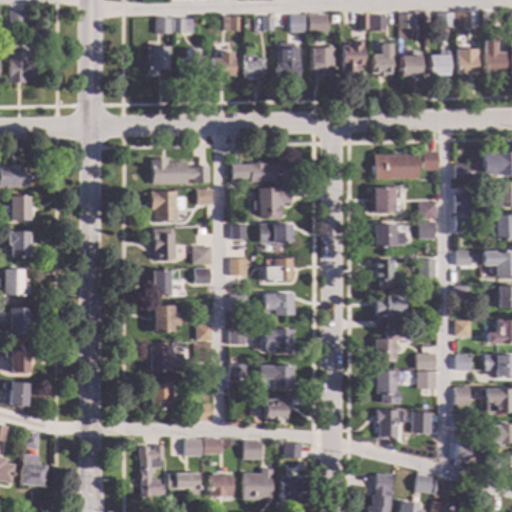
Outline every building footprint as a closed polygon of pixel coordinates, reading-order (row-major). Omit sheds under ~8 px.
[(490,12),(490,27),(478,27),(479,11),(490,12)] [(23,27),(6,27),(6,12),(23,12),(23,27)] [(463,28),(452,28),(452,13),(462,12),(463,28)] [(451,27),(435,28),(434,14),(450,13),(451,27)] [(411,29),(395,29),(395,14),(410,14),(411,29)] [(325,34),(305,34),(304,16),(325,15),(325,34)] [(366,30),(356,30),(356,15),(366,15),(366,30)] [(238,32),(219,31),(220,16),(238,16),(238,32)] [(304,33),(287,33),(286,16),(304,16),(304,33)] [(382,31),(369,31),(369,16),(382,16),(382,31)] [(272,32),(260,32),(260,17),(272,17),(272,32)] [(170,34),(151,33),(152,18),(170,19),(170,34)] [(191,33),(171,34),(171,19),(191,19),(191,33)] [(493,52),(501,52),(501,74),(481,74),(481,40),(493,40),(493,52)] [(359,69),(355,69),(355,77),(339,76),(339,46),(352,46),(352,41),(359,41),(359,69)] [(389,73),(368,73),(368,56),(377,56),(378,44),(390,44),(389,73)] [(167,47),(166,71),(157,70),(157,76),(145,76),(146,47),(167,47)] [(331,77),(320,77),(320,71),(308,71),(308,48),(331,48),(331,77)] [(25,59),(32,60),(32,78),(23,78),(23,84),(6,84),(7,50),(25,50),(25,59)] [(195,57),(202,57),(201,76),(180,75),(180,58),(183,58),(183,51),(195,51),(195,57)] [(229,58),(232,58),(232,76),(208,75),(208,58),(217,58),(217,51),(229,52),(229,58)] [(446,75),(425,75),(425,55),(446,56),(446,75)] [(474,76),(452,76),(452,55),(474,55),(474,76)] [(418,57),(418,76),(397,76),(397,56),(418,57)] [(263,59),(262,78),(240,77),(241,61),(252,61),(252,58),(263,59)] [(297,78),(275,78),(275,61),(296,61),(297,78)] [(434,172),(415,171),(415,179),(371,179),(371,155),(419,155),(419,152),(434,152),(434,172)] [(511,175),(493,175),(493,173),(478,173),(477,153),(511,152),(511,175)] [(165,162),(183,162),(183,169),(190,169),(190,167),(208,167),(208,183),(190,183),(190,180),(183,180),(183,184),(148,184),(148,160),(165,160),(165,162)] [(288,176),(273,177),(275,182),(247,183),(247,180),(228,180),(227,163),(288,161),(288,176)] [(467,164),(467,179),(451,178),(452,164),(467,164)] [(0,165),(14,166),(14,168),(25,169),(24,189),(0,187),(0,165)] [(511,205),(490,205),(490,196),(496,196),(496,182),(511,182),(511,205)] [(288,189),(288,204),(279,204),(279,218),(256,217),(257,188),(288,189)] [(396,198),(391,198),(391,212),(371,212),(371,188),(396,188),(396,198)] [(209,205),(194,205),(193,190),(208,190),(209,205)] [(174,197),(183,196),(183,210),(175,210),(176,216),(174,216),(174,221),(150,222),(150,210),(149,210),(148,193),(174,192),(174,197)] [(470,214),(450,214),(451,194),(470,194),(470,214)] [(27,221),(8,221),(7,212),(0,212),(0,206),(3,206),(3,196),(27,196),(27,221)] [(432,219),(413,219),(413,203),(432,203),(432,219)] [(467,228),(452,228),(452,215),(462,215),(467,215),(467,228)] [(511,240),(487,241),(487,226),(482,226),(482,216),(511,215),(511,240)] [(433,239),(415,239),(415,222),(433,222),(433,239)] [(289,242),(257,243),(256,225),(288,223),(289,242)] [(392,233),(403,233),(403,243),(392,243),(393,247),(371,247),(371,225),(392,224),(392,233)] [(243,241),(227,240),(228,225),(243,226),(243,241)] [(172,258),(150,259),(149,230),(171,229),(172,258)] [(27,233),(26,257),(2,256),(2,246),(5,246),(5,232),(27,233)] [(208,264),(188,265),(188,248),(208,247),(208,264)] [(468,266),(453,266),(453,252),(463,252),(468,252),(468,266)] [(511,278),(490,278),(490,264),(480,264),(479,253),(510,252),(511,278)] [(244,259),(244,276),(227,276),(228,258),(244,259)] [(289,281),(261,282),(261,259),(288,258),(289,281)] [(433,278),(416,278),(415,260),(433,260),(433,278)] [(391,284),(373,285),(372,261),(390,261),(391,284)] [(175,280),(168,280),(169,294),(151,295),(150,271),(175,269),(175,280)] [(208,284),(191,284),(191,269),(201,269),(208,269),(208,284)] [(20,283),(27,283),(27,296),(0,296),(0,292),(1,288),(0,288),(0,270),(20,270),(20,283)] [(467,302),(452,302),(452,286),(467,286),(467,302)] [(511,309),(494,309),(494,286),(511,286),(511,309)] [(290,316),(258,316),(257,294),(289,294),(290,316)] [(403,315),(371,315),(371,294),(403,294),(403,315)] [(246,312),(228,313),(227,296),(245,295),(246,312)] [(171,314),(177,314),(177,324),(171,324),(171,332),(151,332),(151,305),(171,305),(171,314)] [(26,333),(7,333),(7,308),(27,308),(26,333)] [(418,327),(402,327),(402,319),(418,318),(418,327)] [(511,343),(483,344),(483,333),(492,333),(491,320),(511,320),(511,343)] [(468,322),(468,337),(452,336),(452,321),(468,322)] [(209,340),(193,341),(192,325),(209,324),(209,340)] [(242,345),(226,344),(226,329),(243,329),(242,345)] [(289,351),(258,351),(258,341),(269,341),(269,329),(289,329),(289,351)] [(397,341),(392,341),(392,361),(371,362),(371,339),(382,339),(382,331),(397,331),(397,341)] [(208,362),(191,362),(191,343),(208,343),(208,362)] [(166,355),(179,355),(180,371),(147,371),(146,346),(166,346),(166,355)] [(29,373),(8,374),(7,357),(2,357),(2,350),(28,349),(29,373)] [(433,369),(414,370),(414,354),(433,354),(433,369)] [(469,357),(468,372),(453,371),(453,356),(469,357)] [(511,377),(492,377),(491,371),(481,370),(482,356),(511,356),(511,377)] [(244,379),(226,379),(226,364),(244,364),(244,379)] [(289,390),(263,391),(263,379),(255,379),(255,367),(289,366),(289,390)] [(394,383),(391,383),(390,393),(395,393),(395,404),(377,404),(377,394),(371,394),(372,371),(394,371),(394,383)] [(433,389),(413,389),(414,372),(433,372),(433,389)] [(26,383),(24,407),(6,406),(8,390),(4,390),(1,388),(1,383),(4,382),(26,383)] [(172,396),(173,396),(173,409),(164,408),(164,416),(149,416),(149,409),(148,409),(148,383),(172,383),(172,396)] [(467,406),(451,406),(451,387),(467,387),(467,406)] [(509,413),(490,413),(490,389),(509,389),(509,413)] [(288,412),(282,412),(282,422),(261,422),(261,403),(271,403),(271,397),(288,397),(288,412)] [(208,422),(190,421),(190,404),(209,404),(208,422)] [(401,423),(394,423),(394,438),(375,438),(375,423),(372,423),(372,411),(401,410),(401,423)] [(467,427),(451,427),(451,419),(467,419),(467,427)] [(511,444),(484,444),(484,426),(511,426),(511,444)] [(35,434),(33,450),(18,448),(20,432),(35,434)] [(200,456),(181,457),(181,440),(200,439),(200,456)] [(219,454),(201,455),(201,439),(219,439),(219,454)] [(259,461),(239,460),(239,441),(259,441),(259,461)] [(301,444),(299,459),(281,457),(282,443),(301,444)] [(468,446),(465,457),(451,454),(454,443),(468,446)] [(161,459),(159,459),(159,468),(148,468),(148,479),(157,479),(157,485),(160,485),(160,495),(136,495),(135,446),(146,445),(146,451),(151,450),(151,446),(160,445),(161,459)] [(429,452),(425,456),(419,451),(424,446),(429,452)] [(36,457),(35,465),(42,466),(40,487),(17,485),(20,455),(36,457)] [(511,479),(495,480),(495,468),(487,468),(487,455),(511,455),(511,479)] [(0,458),(2,459),(0,464),(10,466),(6,485),(0,483),(0,458)] [(270,469),(269,501),(239,499),(240,473),(258,474),(259,468),(270,469)] [(197,495),(185,495),(185,488),(166,489),(166,473),(196,473),(197,495)] [(389,475),(386,511),(364,511),(365,506),(369,506),(369,496),(365,496),(365,489),(371,489),(372,474),(389,475)] [(430,477),(428,494),(411,492),(413,475),(430,477)] [(229,497),(207,497),(207,476),(229,476),(229,497)] [(447,481),(445,499),(431,498),(433,479),(447,481)] [(302,504),(277,504),(278,481),(302,481),(302,504)] [(491,495),(488,511),(483,511),(468,509),(471,492),(491,495)] [(416,504),(415,510),(420,510),(419,511),(396,511),(398,502),(416,504)] [(440,511),(442,504),(429,502),(427,511),(440,511)]
